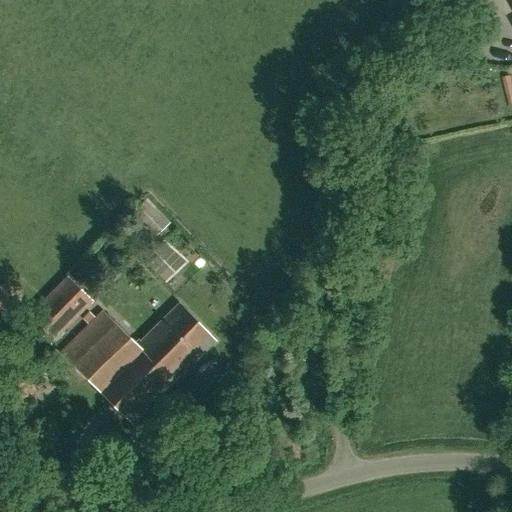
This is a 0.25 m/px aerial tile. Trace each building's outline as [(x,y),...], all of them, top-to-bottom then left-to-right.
[(386,84),(369,79),(363,97),(380,102),(386,84)] [(170,222),(147,198),(133,212),(156,236),(170,222)] [(50,342),(91,301),(67,277),(26,318),(50,342)] [(7,284),(0,286),(0,315),(16,311),(7,284)] [(62,353),(133,424),(215,341),(178,304),(137,346),(103,312),(62,353)]
